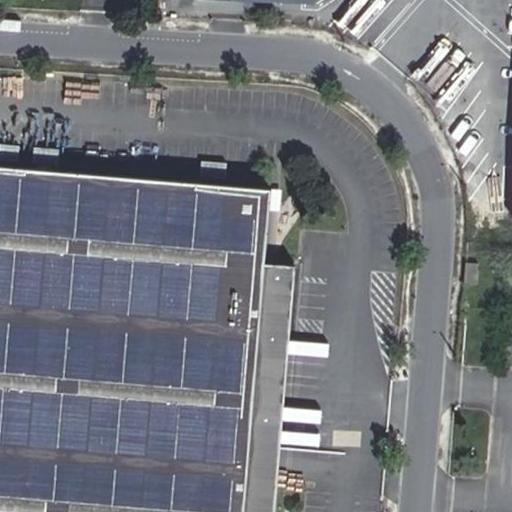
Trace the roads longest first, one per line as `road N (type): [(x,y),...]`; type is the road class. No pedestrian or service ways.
road 1 (unclassified): [(0,35),(296,52),(342,64),(384,92),(416,129),(436,171),(444,215),(422,511)]
road 2 (unknown): [(359,476),(365,400),(430,404)]
